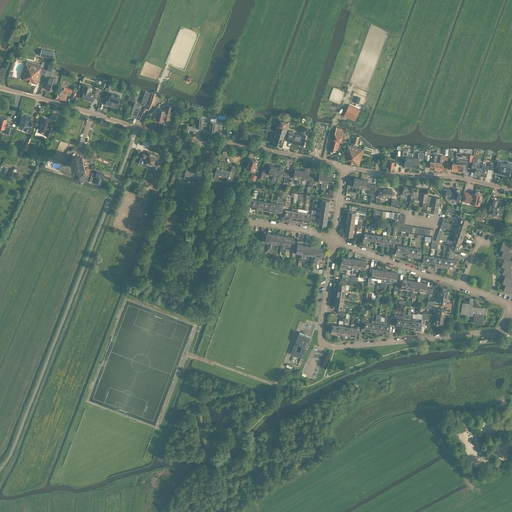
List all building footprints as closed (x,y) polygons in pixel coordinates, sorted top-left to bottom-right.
[(54,58),(55,51),(42,49),(41,55),(54,58)] [(42,67),(42,64),(28,60),(27,63),(22,79),(37,83),(42,67)] [(45,78),(45,79),(47,80),(47,82),(48,82),(46,89),(53,91),(57,78),(51,77),(54,66),(48,65),(47,70),(45,78)] [(59,93),(57,98),(66,101),(67,100),(66,99),(67,95),(70,96),(72,90),(65,87),(66,85),(61,84),(58,92),(59,93)] [(95,95),(89,93),(91,87),(86,86),(83,99),(93,102),(94,98),(97,99),(100,90),(97,89),(95,95)] [(146,104),(150,93),(145,92),(141,103),(146,104)] [(145,108),(146,108),(149,109),(150,107),(151,107),(152,103),(153,103),(156,93),(150,92),(145,108)] [(108,97),(106,105),(117,108),(119,100),(120,96),(110,93),(109,97),(108,97)] [(138,117),(142,104),(136,102),(132,115),(138,117)] [(167,105),(165,110),(159,109),(158,112),(157,112),(156,113),(156,114),(156,115),(156,116),(157,117),(156,120),(163,121),(164,119),(170,120),(171,116),(175,117),(178,106),(173,105),(173,107),(167,105)] [(349,105),(345,113),(357,118),(360,110),(349,105)] [(22,131),(26,132),(27,130),(31,131),(34,124),(29,123),(31,116),(24,114),(23,119),(21,118),(19,126),(23,127),(22,131)] [(276,132),(286,135),(290,121),(274,116),(272,123),(279,125),(276,132)] [(0,117),(0,127),(4,129),(7,129),(6,134),(9,135),(12,136),(14,128),(5,126),(7,119),(0,117)] [(50,137),(52,129),(48,128),(51,120),(44,118),(42,123),(41,122),(38,129),(43,131),(41,134),(50,137)] [(197,118),(196,124),(196,128),(202,128),(202,125),(203,125),(203,126),(205,126),(205,125),(207,126),(207,131),(209,131),(216,132),(216,129),(219,129),(220,129),(219,129),(223,130),(224,123),(219,122),(217,122),(217,119),(211,118),(210,122),(207,121),(207,123),(203,122),(203,119),(197,118)] [(322,127),(315,125),(314,134),(320,135),(322,127)] [(337,127),(331,151),(336,152),(336,149),(338,150),(340,141),(341,142),(345,129),(337,127)] [(304,145),(306,136),(295,134),(295,132),(290,131),(288,141),(293,142),(292,143),(304,145)] [(282,147),(286,135),(276,132),(273,144),(282,147)] [(348,145),(344,161),(351,163),(359,165),(364,149),(356,147),(357,144),(359,137),(356,136),(353,143),(354,144),(353,146),(348,145)] [(326,140),(314,137),(312,147),(313,147),(312,150),(318,151),(318,150),(320,151),(320,150),(323,151),(326,140)] [(66,148),(66,145),(69,145),(69,139),(60,139),(61,148),(66,148)] [(406,166),(413,167),(414,161),(414,157),(413,157),(413,154),(409,153),(409,151),(404,151),(404,158),(407,158),(406,166)] [(147,154),(144,153),(142,152),(141,157),(141,159),(139,164),(142,165),(141,166),(148,168),(154,154),(148,152),(148,154),(147,154)] [(419,158),(414,157),(414,161),(413,167),(420,168),(421,159),(424,160),(425,153),(420,152),(419,158)] [(158,171),(160,166),(162,160),(159,159),(159,158),(160,156),(154,154),(148,168),(153,170),(154,169),(158,171)] [(76,155),(72,157),(70,164),(72,168),(79,170),(82,168),(85,161),(83,157),(76,155)] [(458,164),(458,171),(464,171),(464,170),(467,170),(468,161),(459,160),(459,157),(459,160),(459,164),(458,164)] [(246,168),(251,170),(256,172),(258,166),(257,166),(258,161),(250,158),(246,168)] [(474,158),(471,170),(475,171),(474,174),(480,175),(482,170),(483,164),(477,163),(478,159),(474,158)] [(185,177),(199,182),(202,173),(193,171),(197,161),(191,159),(188,169),(187,168),(186,172),(182,171),(179,179),(183,180),(185,177)] [(394,169),(395,160),(387,160),(387,164),(388,164),(388,168),(394,169)] [(231,184),(237,167),(233,165),(231,171),(222,168),(224,162),(220,161),(214,178),(218,180),(220,174),(229,177),(227,183),(231,184)] [(498,161),(496,170),(498,170),(497,174),(508,177),(511,164),(506,163),(506,164),(500,162),(498,161)] [(482,170),(480,175),(486,176),(488,169),(492,170),(494,164),(491,163),(490,166),(483,164),(482,170)] [(272,181),(275,181),(277,167),(274,166),(274,165),(270,165),(269,168),(270,169),(270,170),(263,169),(262,173),(260,179),(265,180),(266,174),(273,175),(272,181)] [(284,183),(287,184),(289,173),(283,172),(283,170),(284,171),(285,167),(280,166),(280,167),(277,167),(275,181),(278,182),(278,176),(285,177),(284,183)] [(300,179),(302,170),(299,170),(299,169),(294,168),(294,172),(295,172),(295,174),(289,173),(287,184),(290,184),(291,178),(298,179),(297,184),(300,185),(300,179)] [(302,170),(300,179),(300,185),(302,185),(303,179),(310,180),(309,186),(312,187),(313,180),(313,176),(308,175),(308,174),(309,174),(309,170),(305,170),(305,171),(302,170)] [(79,177),(87,180),(89,174),(81,171),(79,177)] [(90,173),(88,179),(92,181),(93,177),(96,178),(95,182),(96,182),(95,184),(99,185),(99,183),(100,184),(102,179),(102,180),(104,174),(97,171),(96,175),(94,174),(90,173)] [(333,175),(326,174),(324,189),(327,189),(328,183),(332,183),(333,175)] [(351,181),(351,186),(357,187),(356,193),(359,193),(361,179),(355,178),(354,181),(351,181)] [(362,194),(363,188),(373,189),(371,199),(374,200),(376,190),(376,186),(367,184),(368,180),(361,179),(359,193),(362,194)] [(414,204),(415,200),(416,191),(417,188),(404,186),(402,195),(408,195),(408,196),(411,196),(410,203),(414,204)] [(384,189),(384,191),(379,190),(379,197),(383,198),(383,196),(392,196),(392,195),(394,195),(395,194),(395,192),(394,191),(392,191),(392,190),(384,189)] [(454,190),(452,200),(455,201),(455,198),(461,200),(462,196),(460,195),(461,191),(460,191),(460,190),(458,190),(457,191),(456,190),(456,191),(454,190)] [(153,191),(145,211),(149,212),(157,192),(153,191)] [(429,193),(416,191),(415,200),(423,201),(422,208),(426,209),(427,205),(428,196),(429,193)] [(464,192),(462,201),(471,203),(480,205),(482,195),(480,195),(480,193),(479,193),(479,192),(477,191),(476,193),(476,192),(475,194),(473,193),(473,194),(464,192)] [(428,196),(427,205),(435,206),(434,213),(438,213),(439,206),(439,207),(441,198),(428,196)] [(495,215),(502,216),(503,209),(496,207),(498,201),(494,200),(492,209),(493,209),(491,215),(494,216),(495,215)] [(461,217),(459,223),(467,226),(469,220),(461,217)] [(446,222),(447,219),(444,218),(442,224),(451,227),(452,224),(446,222)] [(467,226),(459,223),(457,229),(465,232),(467,226)] [(383,236),(382,244),(388,245),(389,235),(391,226),(388,226),(387,235),(383,234),(383,236)] [(397,230),(398,227),(394,226),(393,236),(389,235),(388,245),(394,246),(395,238),(397,238),(397,239),(397,238),(398,230),(397,230)] [(465,232),(457,229),(455,235),(463,238),(465,232)] [(438,236),(447,239),(448,236),(442,234),(443,231),(440,230),(438,236)] [(269,242),(268,249),(268,253),(270,253),(271,249),(271,250),(273,234),(267,233),(267,236),(263,236),(262,242),(266,243),(266,242),(269,242)] [(278,244),(280,235),(273,234),(271,250),(274,250),(275,243),(278,244)] [(453,241),(461,243),(463,238),(455,235),(453,241)] [(286,236),(283,251),(286,252),(287,247),(294,248),(294,247),(295,244),(295,241),(291,240),(292,237),(286,236)] [(451,241),(450,243),(452,244),(451,247),(454,248),(459,249),(461,243),(453,241),(451,241)] [(504,250),(510,252),(511,244),(504,241),(501,249),(504,250)] [(294,248),(293,253),(297,254),(297,253),(300,254),(299,260),(298,266),(301,267),(302,261),(304,245),(298,244),(295,244),(294,247),(294,248)] [(304,245),(302,261),(305,261),(306,254),(309,255),(311,246),(304,245)] [(323,248),(317,247),(314,263),(313,271),(319,273),(320,270),(318,269),(317,263),(318,259),(319,259),(321,257),(324,258),(325,253),(324,253),(324,252),(322,251),(323,248)] [(511,252),(510,252),(504,250),(501,257),(505,258),(510,260),(511,255),(511,252)] [(511,260),(510,260),(505,258),(502,266),(505,267),(511,269),(511,264),(511,260)] [(457,260),(449,259),(447,267),(454,268),(454,265),(457,265),(457,260)] [(511,269),(505,267),(502,274),(506,275),(511,277),(511,274),(511,269)] [(378,278),(380,270),(373,269),(373,272),(370,272),(369,278),(372,278),(372,277),(378,278)] [(386,271),(383,287),(386,287),(386,283),(387,283),(387,282),(390,283),(392,272),(386,271)] [(511,277),(506,275),(503,283),(506,284),(511,286),(511,284),(511,277)] [(338,289),(346,290),(347,284),(348,284),(348,285),(353,286),(354,282),(351,282),(348,281),(342,280),(342,283),(339,283),(338,289)] [(408,289),(409,281),(403,280),(402,283),(399,283),(399,289),(402,289),(402,288),(408,289)] [(421,282),(420,290),(426,291),(426,294),(429,294),(430,288),(427,288),(428,283),(421,282)] [(438,296),(440,297),(440,296),(448,298),(448,291),(445,291),(446,288),(441,288),(440,294),(438,294),(438,296)] [(344,302),(336,301),(335,307),(338,308),(338,311),(344,312),(344,311),(346,311),(347,309),(344,309),(343,308),(344,302)] [(483,325),(485,315),(482,315),(483,308),(472,307),(472,304),(463,302),(461,312),(461,314),(474,316),(473,323),(483,325)] [(404,319),(403,328),(409,328),(411,311),(409,311),(408,315),(405,314),(404,316),(404,319)] [(416,319),(415,329),(421,330),(422,326),(425,326),(426,320),(427,314),(423,313),(422,319),(416,319)] [(395,317),(394,323),(397,324),(396,327),(403,328),(404,319),(404,316),(395,314),(395,317)] [(377,331),(379,315),(377,315),(376,321),(372,320),(372,323),(371,331),(377,331)] [(379,315),(377,331),(383,332),(384,324),(385,317),(382,317),(382,316),(379,315)] [(433,321),(433,324),(441,325),(442,322),(444,322),(445,316),(442,316),(437,315),(434,315),(433,321)] [(351,327),(350,335),(356,336),(357,333),(360,333),(361,321),(358,320),(357,328),(351,327)] [(363,320),(362,326),(365,327),(365,330),(371,331),(372,323),(370,322),(370,321),(363,320)] [(291,354),(304,359),(309,346),(308,346),(312,337),(300,332),(291,354)]
